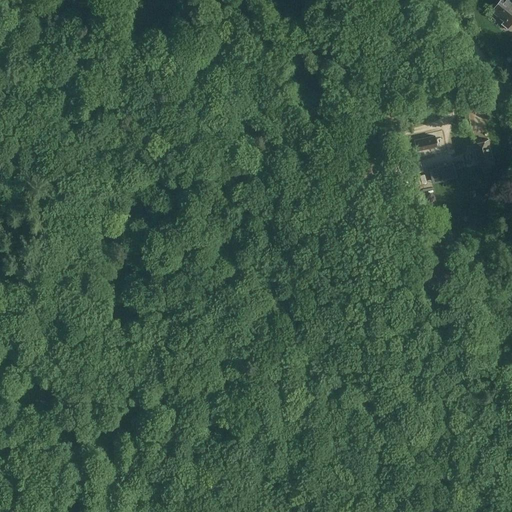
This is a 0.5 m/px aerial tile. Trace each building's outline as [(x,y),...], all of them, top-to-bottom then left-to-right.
[(505,21),(502,24),(507,28),(511,22),(511,0),(500,0),(492,10),(505,21)] [(436,145),(434,136),(415,140),(417,150),(436,145)] [(491,168),(489,162),(493,161),(488,140),(473,144),(478,165),(482,164),(483,170),(485,171),(490,170),(491,168)] [(454,162),(443,165),(429,169),(433,183),(446,180),(445,177),(457,174),(454,162)] [(455,164),(457,170),(465,168),(464,162),(455,164)]
